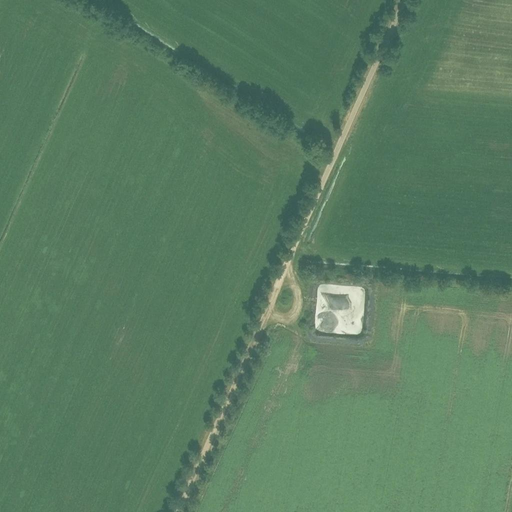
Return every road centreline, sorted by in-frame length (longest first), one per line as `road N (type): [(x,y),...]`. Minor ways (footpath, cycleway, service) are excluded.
road 1 (unclassified): [(404,0),(275,287)]
road 2 (track): [(275,287),(178,511)]
